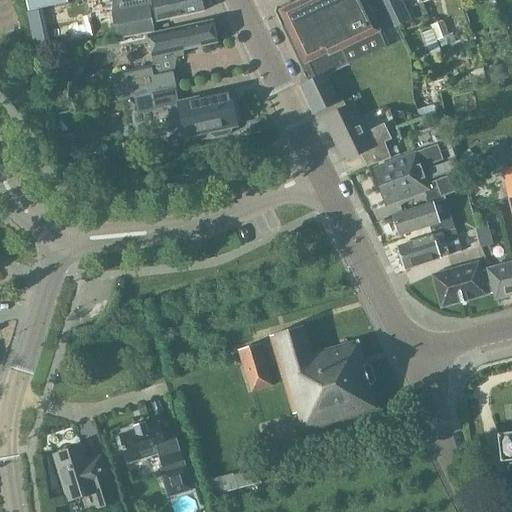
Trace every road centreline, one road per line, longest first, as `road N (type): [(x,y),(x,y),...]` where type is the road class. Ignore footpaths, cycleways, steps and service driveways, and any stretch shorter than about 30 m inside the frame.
road 1 (residential): [(324,178),(188,227),(62,235)]
road 2 (residential): [(410,358),(324,178)]
road 3 (residential): [(324,178),(238,0)]
road 4 (residential): [(476,511),(410,358)]
road 5 (residential): [(7,392),(62,235)]
road 6 (residential): [(154,394),(78,413),(7,392)]
